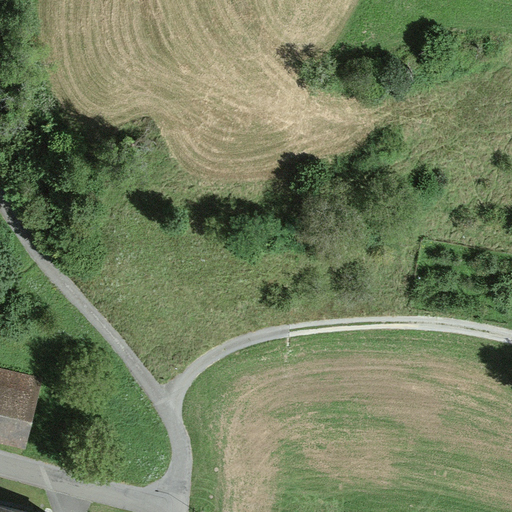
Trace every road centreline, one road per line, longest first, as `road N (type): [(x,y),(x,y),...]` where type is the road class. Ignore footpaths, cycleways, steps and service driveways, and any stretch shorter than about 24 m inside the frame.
road 1 (track): [(165,401),(226,346),(321,323),(465,326),(511,341)]
road 2 (residential): [(173,509),(178,452),(165,401),(9,223),(0,201)]
road 3 (residential): [(173,509),(0,462)]
